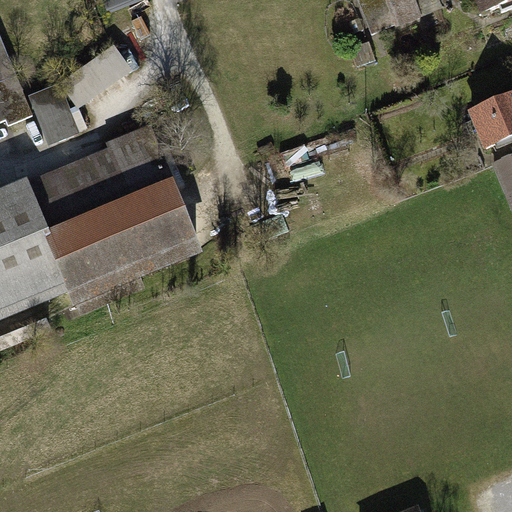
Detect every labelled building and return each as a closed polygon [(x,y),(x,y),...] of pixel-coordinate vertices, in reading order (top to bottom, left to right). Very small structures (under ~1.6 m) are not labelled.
[(511,0),(358,0),(376,42),(469,2),(477,23),(511,8),(511,0)] [(2,40),(0,41),(0,129),(32,116),(2,40)] [(90,133),(80,103),(135,84),(126,59),(30,92),(49,147),(90,133)] [(511,98),(465,119),(482,156),(511,142),(511,98)] [(105,152),(0,195),(0,326),(62,301),(69,317),(200,262),(145,131),(104,148),(105,152)] [(511,161),(494,169),(511,211),(511,161)]
